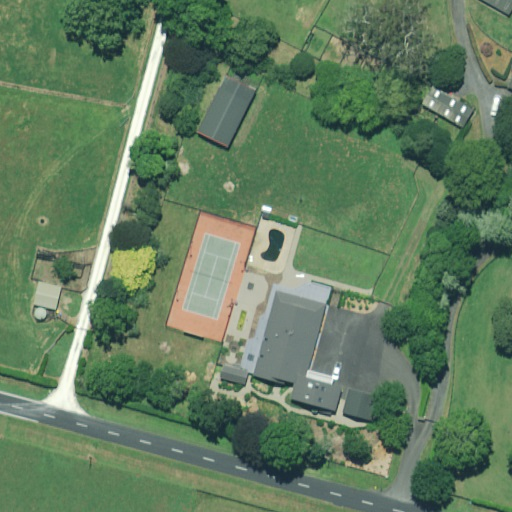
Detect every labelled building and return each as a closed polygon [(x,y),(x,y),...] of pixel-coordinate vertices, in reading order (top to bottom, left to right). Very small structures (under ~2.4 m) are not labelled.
[(511,15),(511,0),(483,0),(511,16),(511,15)] [(258,92),(228,77),(201,133),(231,148),(258,92)] [(477,112),(435,87),(425,105),(467,129),(477,112)] [(42,283),(35,319),(49,322),(51,308),(59,310),(64,288),(42,283)] [(343,396),(345,387),(335,385),(337,378),(311,371),(329,304),(280,291),(257,376),(276,382),(277,378),(297,384),(293,400),(338,412),(343,396)] [(252,371),(227,364),(223,380),(248,388),(252,371)] [(349,398),(345,414),(373,421),(379,397),(345,387),(343,396),(349,398)]
